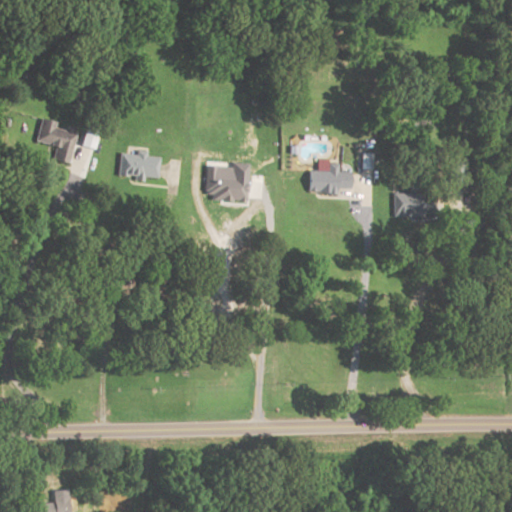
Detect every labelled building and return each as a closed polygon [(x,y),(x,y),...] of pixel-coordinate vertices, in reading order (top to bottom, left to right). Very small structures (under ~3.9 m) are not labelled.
[(33,140),(54,146),(50,159),(67,163),(75,133),(53,126),(55,121),(40,117),(33,140)] [(156,179),(159,156),(145,155),(146,150),(136,149),(135,154),(119,152),(116,174),(133,176),(156,179)] [(349,171),(336,170),(337,163),(326,162),(326,159),(315,159),(315,170),(306,170),(305,192),(335,193),(335,188),(349,188),(349,171)] [(205,165),(204,200),(245,201),(246,163),(229,162),(229,166),(205,165)] [(463,164),(446,164),(445,197),(462,197),(463,164)] [(391,192),(390,215),(427,216),(427,192),(391,192)] [(66,511),(66,482),(49,482),(49,501),(35,501),(35,511),(66,511)]
